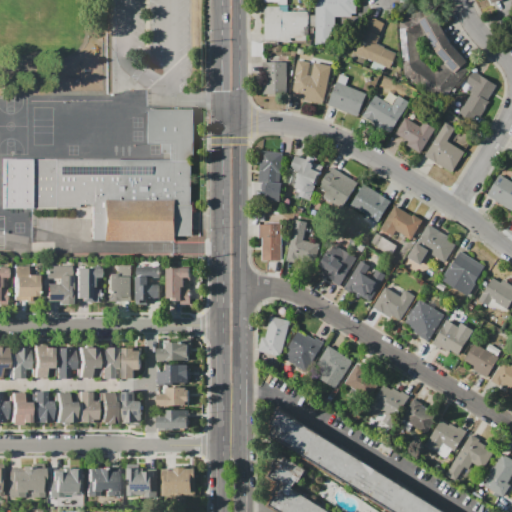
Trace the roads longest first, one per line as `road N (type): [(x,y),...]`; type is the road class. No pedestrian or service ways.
road 1 (residential): [(511,424),(286,290),(240,286)]
road 2 (residential): [(511,247),(362,149),(292,124),(240,122)]
road 3 (residential): [(456,209),(511,106),(501,56),(460,0)]
road 4 (secondary): [(243,511),(240,286)]
road 5 (residential): [(0,445),(223,446)]
road 6 (residential): [(220,325),(0,325)]
road 7 (secondary): [(220,122),(220,325)]
road 8 (secondary): [(220,325),(223,511)]
road 9 (secondary): [(240,286),(240,122)]
road 10 (secondary): [(240,122),(238,0)]
